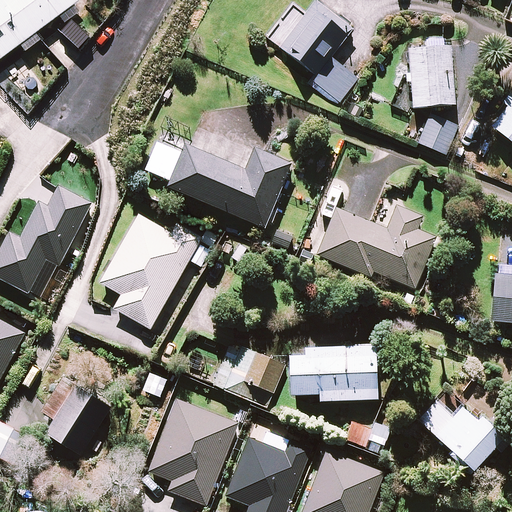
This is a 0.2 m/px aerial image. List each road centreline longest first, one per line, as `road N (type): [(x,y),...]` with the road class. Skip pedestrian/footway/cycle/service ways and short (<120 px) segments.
road 1 (residential): [(151,0),(89,117)]
road 2 (residential): [(0,203),(23,162),(89,117)]
